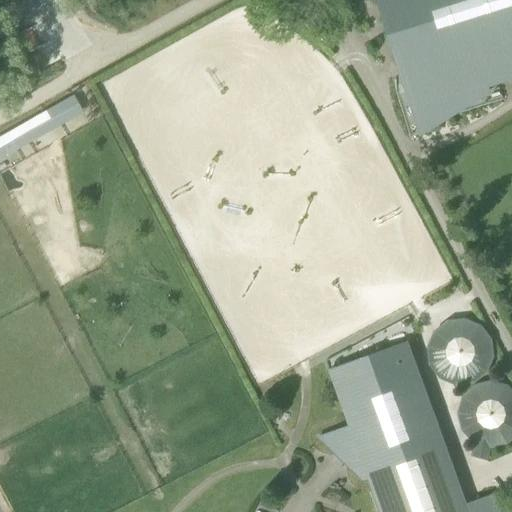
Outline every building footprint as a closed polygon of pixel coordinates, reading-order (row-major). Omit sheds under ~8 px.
[(511,0),(382,0),(400,58),(414,54),(417,66),(414,68),(410,71),(408,75),(408,79),(408,84),(422,128),(487,89),(485,83),(511,74),(511,0)] [(75,96),(0,132),(0,155),(84,115),(75,96)] [(478,389),(498,333),(443,313),(423,369),(478,389)] [(468,503),(434,410),(409,342),(329,372),(350,428),(321,439),(362,477),(368,475),(381,511),(504,511),(497,491),(468,503)] [(455,393),(475,457),(490,453),(488,446),(511,438),(511,377),(511,376),(455,393)]
